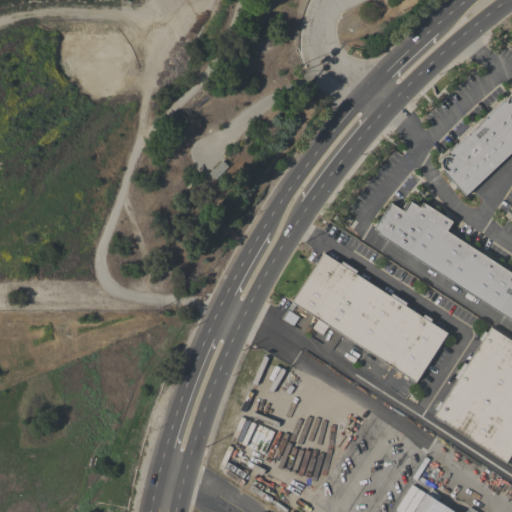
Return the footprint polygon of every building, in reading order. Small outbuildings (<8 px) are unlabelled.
[(511,151),(466,195),(443,171),(445,165),(441,164),(443,158),(447,159),(449,152),(505,99),(511,98),(510,94),(511,93),(511,151)] [(209,173),(222,160),(228,166),(215,179),(209,173)] [(196,186),(197,185),(199,186),(198,188),(200,189),(192,198),(194,200),(189,205),(180,197),(193,183),(196,186)] [(511,320),(379,234),(380,232),(375,228),(392,202),(402,209),(410,197),(422,205),(424,202),(453,221),(447,231),(511,272),(511,320)] [(295,305),(292,311),(287,308),(291,302),(292,302),(324,253),(341,264),(343,261),(358,271),(356,273),(391,296),(392,293),(407,303),(405,306),(423,317),(425,314),(432,319),(431,322),(448,333),(416,382),(295,305)] [(511,453),(506,463),(434,416),(438,410),(435,409),(440,401),(443,403),(458,379),(455,377),(464,362),(467,364),(482,340),(480,339),(485,331),(488,333),(491,327),(511,340),(511,453)] [(395,511),(397,510),(396,509),(412,485),(426,493),(413,511),(395,511)] [(415,511),(430,489),(441,496),(438,501),(455,511),(466,511),(470,507),(477,511),(415,511)]
